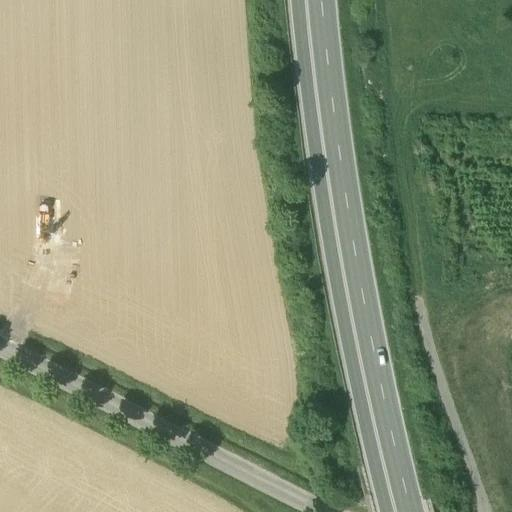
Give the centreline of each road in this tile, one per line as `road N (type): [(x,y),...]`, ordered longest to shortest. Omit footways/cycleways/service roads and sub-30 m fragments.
road 1 (track): [(481,511),(414,272),(381,0)]
road 2 (trunk): [(404,511),(335,197),(311,0)]
road 3 (tertiary): [(0,341),(328,511)]
